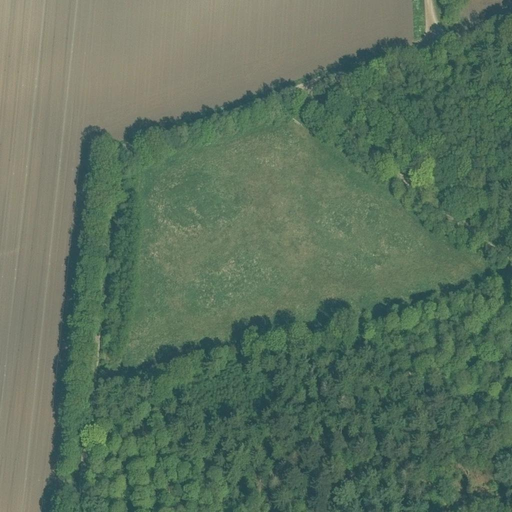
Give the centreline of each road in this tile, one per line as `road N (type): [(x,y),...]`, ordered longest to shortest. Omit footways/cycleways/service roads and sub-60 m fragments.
road 1 (track): [(299,92),(115,156),(77,511)]
road 2 (track): [(511,263),(329,122)]
road 3 (track): [(330,80),(511,19)]
